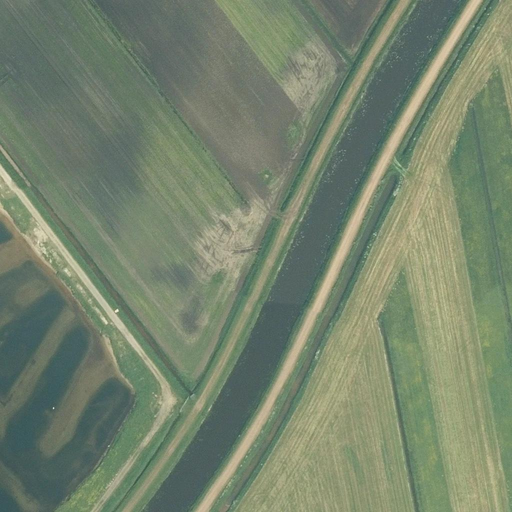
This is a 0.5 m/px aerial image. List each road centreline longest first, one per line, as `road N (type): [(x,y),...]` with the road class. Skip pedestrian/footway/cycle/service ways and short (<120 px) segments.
road 1 (track): [(200,511),(285,372),(374,178),(475,0)]
road 2 (track): [(403,0),(291,214)]
